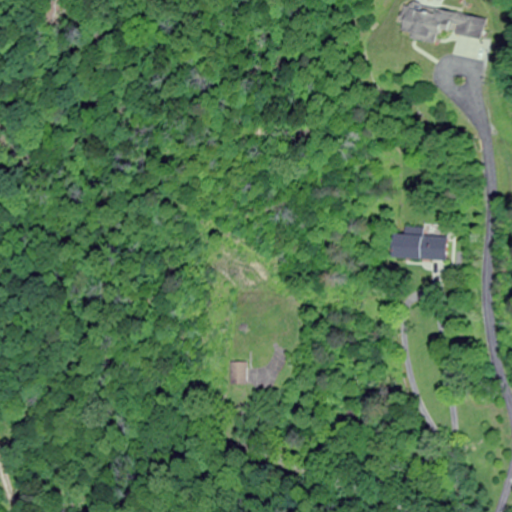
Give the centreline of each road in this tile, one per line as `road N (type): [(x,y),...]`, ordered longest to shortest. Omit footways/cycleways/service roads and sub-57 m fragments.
road 1 (residential): [(511,475),(491,329),(491,184),(473,75)]
road 2 (residential): [(415,294),(449,446),(479,511)]
road 3 (residential): [(414,511),(289,463)]
